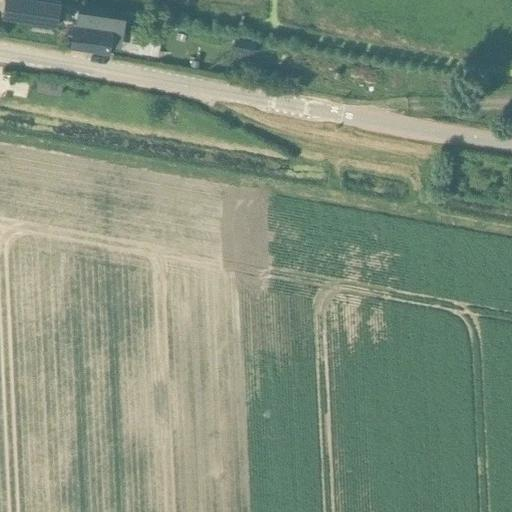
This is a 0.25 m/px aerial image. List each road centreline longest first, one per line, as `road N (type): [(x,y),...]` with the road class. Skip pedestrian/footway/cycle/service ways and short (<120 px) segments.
road 1 (tertiary): [(511,144),(0,51)]
road 2 (track): [(358,118),(401,107),(511,104)]
